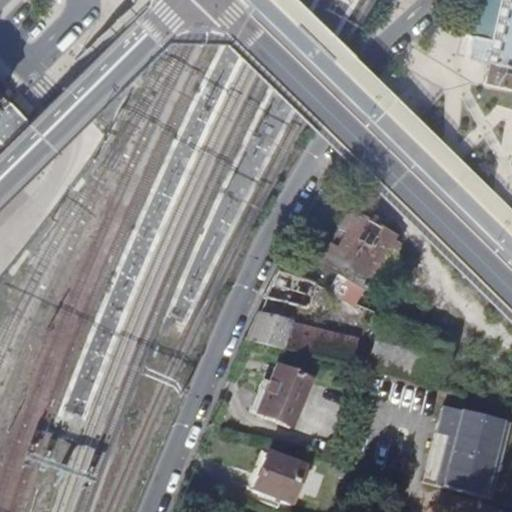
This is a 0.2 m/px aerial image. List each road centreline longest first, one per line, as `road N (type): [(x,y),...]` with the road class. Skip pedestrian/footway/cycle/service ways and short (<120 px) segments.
road 1 (residential): [(426,0),(372,50),(263,242),(150,511)]
road 2 (tertiary): [(212,0),(511,290)]
road 3 (residential): [(0,174),(178,0)]
